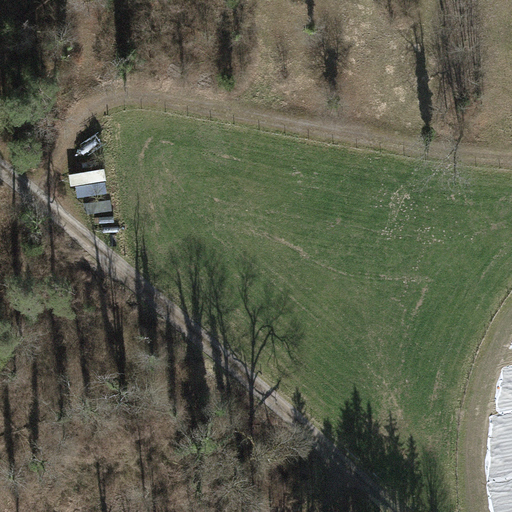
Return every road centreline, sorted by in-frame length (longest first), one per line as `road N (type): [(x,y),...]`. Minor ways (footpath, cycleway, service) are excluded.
road 1 (track): [(0,160),(407,511)]
road 2 (track): [(63,213),(66,160),(84,116),(134,96),(396,145),(511,157)]
